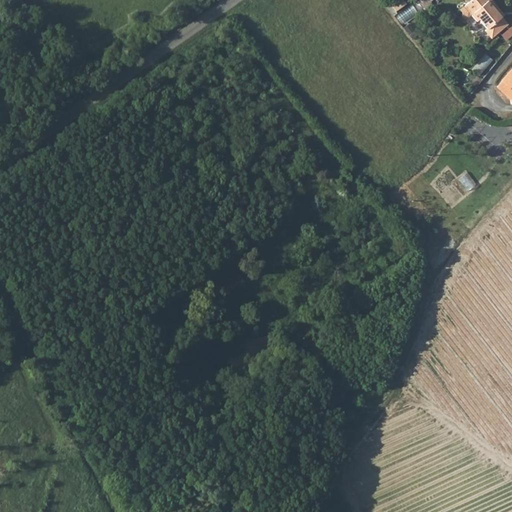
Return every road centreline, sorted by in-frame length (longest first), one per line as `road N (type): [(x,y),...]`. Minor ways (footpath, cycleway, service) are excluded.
road 1 (unclassified): [(234,0),(0,165)]
road 2 (residential): [(511,59),(422,165)]
